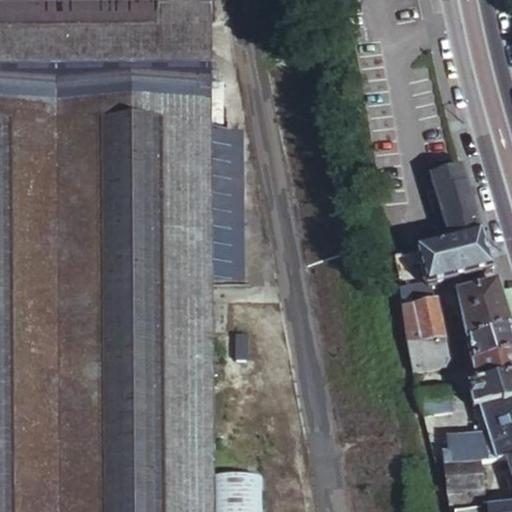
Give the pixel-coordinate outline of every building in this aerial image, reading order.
[(215,511),(215,465),(212,0),(0,0),(0,511),(215,511)] [(468,187),(462,170),(431,179),(451,244),(482,235),(472,202),(466,200),(462,189),(468,187)] [(472,202),(468,187),(462,189),(466,200),(472,202)] [(493,272),(482,235),(451,244),(417,253),(427,286),(429,290),(435,289),(493,272)] [(439,305),(435,289),(429,290),(427,286),(423,287),(429,307),(439,305)] [(511,331),(498,286),(466,296),(461,304),(469,344),(511,331)] [(423,287),(402,293),(409,347),(447,342),(439,305),(429,307),(423,287)] [(473,367),(511,356),(511,334),(511,331),(469,344),(473,367)] [(447,342),(409,347),(415,375),(447,371),(451,363),(447,342)] [(477,387),(511,378),(511,356),(473,367),(474,370),(471,371),(473,381),(476,381),(477,387)] [(484,410),(511,404),(511,378),(477,387),(469,389),(475,411),(484,410)] [(420,397),(425,418),(455,414),(451,392),(420,397)] [(507,460),(511,459),(511,404),(484,410),(487,428),(492,445),(451,451),(453,467),(480,464),(507,460)] [(473,511),(486,510),(480,464),(453,467),(444,468),(450,511),(473,511)] [(215,511),(263,511),(263,465),(215,465),(215,511)]
